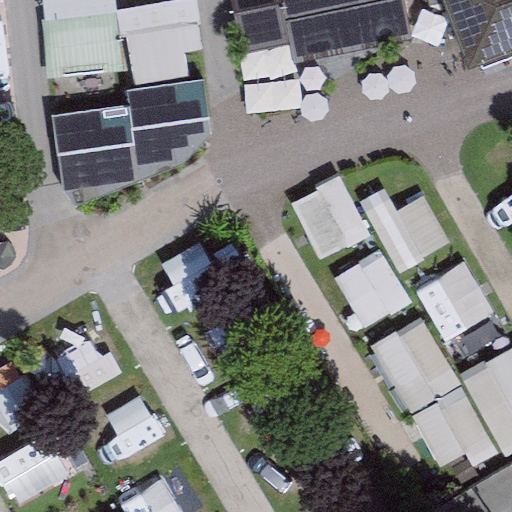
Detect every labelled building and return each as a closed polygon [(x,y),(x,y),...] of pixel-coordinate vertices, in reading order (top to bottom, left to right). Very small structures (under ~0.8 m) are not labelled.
[(50,0),(59,74),(136,65),(140,96),(61,106),(70,181),(223,163),(212,73),(207,74),(197,0),(141,0),(123,2),(123,0),(50,0)] [(228,0),(241,59),(288,49),(293,69),(412,42),(402,1),(406,0),(228,0)] [(511,0),(437,0),(468,78),(511,60),(511,0)] [(357,175),(303,190),(320,254),(374,239),(357,175)] [(408,267),(459,240),(428,182),(376,209),(408,267)] [(342,271),(371,326),(419,300),(390,246),(342,271)] [(472,258),(425,287),(458,340),(505,311),(472,258)] [(434,313),(381,338),(445,472),(511,440),(511,350),(463,374),(434,313)]
